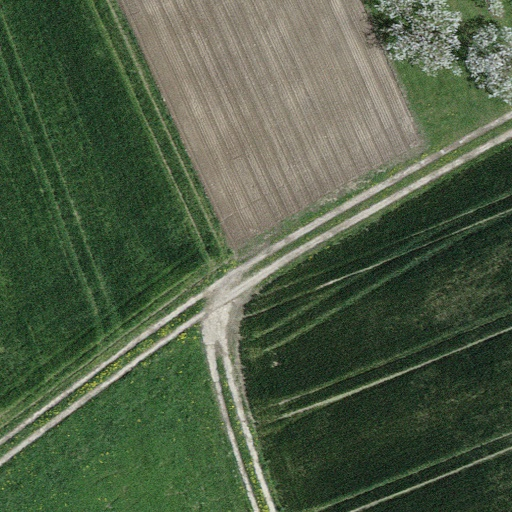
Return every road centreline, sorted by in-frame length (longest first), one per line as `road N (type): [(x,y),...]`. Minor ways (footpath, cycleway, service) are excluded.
road 1 (track): [(0,447),(235,280),(211,339),(266,511)]
road 2 (track): [(511,124),(235,280)]
